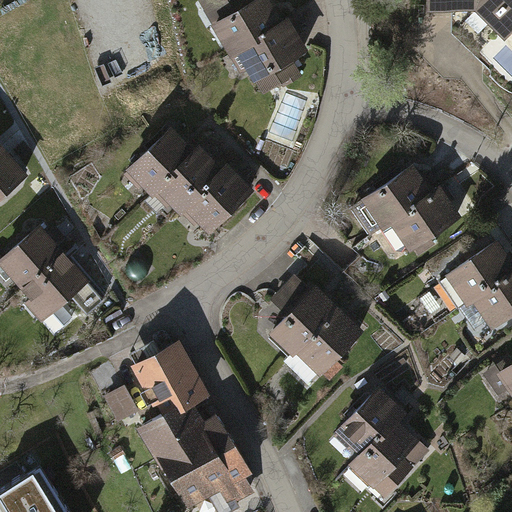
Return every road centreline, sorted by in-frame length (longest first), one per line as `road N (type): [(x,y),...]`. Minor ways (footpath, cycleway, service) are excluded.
road 1 (residential): [(339,103),(290,209),(253,247),(179,297)]
road 2 (residential): [(179,297),(291,511)]
road 3 (residential): [(339,103),(421,117),(511,172)]
